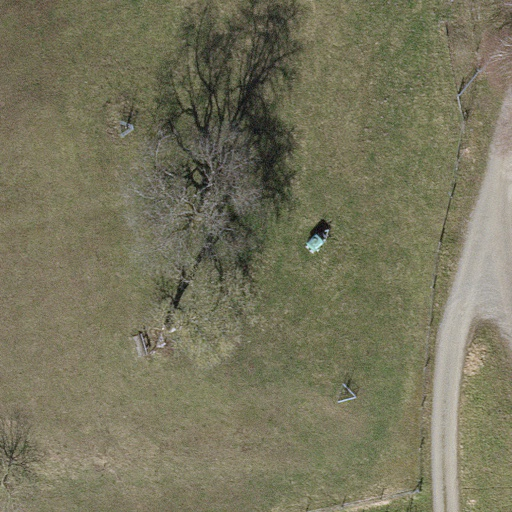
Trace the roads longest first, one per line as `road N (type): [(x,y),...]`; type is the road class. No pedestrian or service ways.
road 1 (track): [(511,107),(444,388),(450,511)]
road 2 (track): [(488,197),(511,319)]
